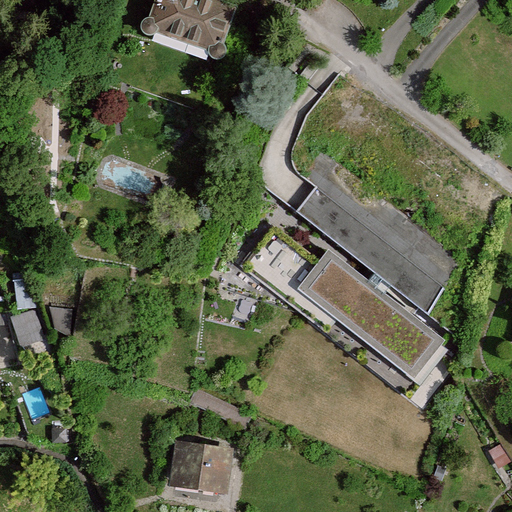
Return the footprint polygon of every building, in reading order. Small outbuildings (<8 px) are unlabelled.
[(237,8),(211,0),(156,0),(145,36),(221,59),(237,8)] [(371,88),(336,62),(318,85),(354,111),(371,88)] [(476,198),(375,120),(335,170),(437,249),(476,198)] [(239,264),(411,398),(443,356),(271,222),(239,264)] [(234,450),(179,444),(174,491),(229,497),(234,450)]
